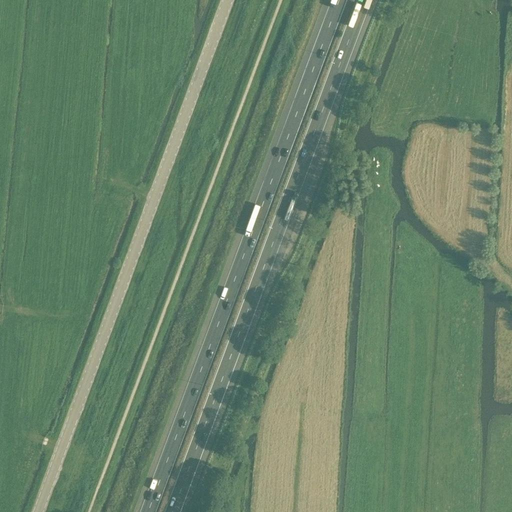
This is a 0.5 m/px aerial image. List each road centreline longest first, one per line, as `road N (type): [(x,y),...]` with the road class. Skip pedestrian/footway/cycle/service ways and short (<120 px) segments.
road 1 (motorway): [(172,511),(363,0)]
road 2 (tertiary): [(38,511),(229,0)]
road 3 (motorway): [(338,0),(147,511)]
